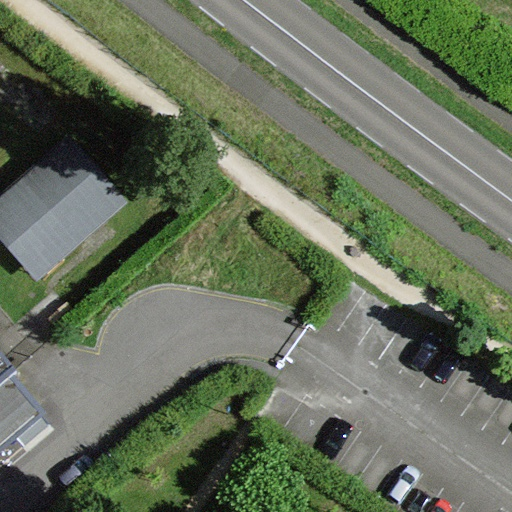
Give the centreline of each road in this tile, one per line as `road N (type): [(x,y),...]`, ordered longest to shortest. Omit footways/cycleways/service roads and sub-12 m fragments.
road 1 (residential): [(0,502),(167,359),(222,336),(267,334),(351,365),(511,470)]
road 2 (secondary): [(511,204),(245,0)]
